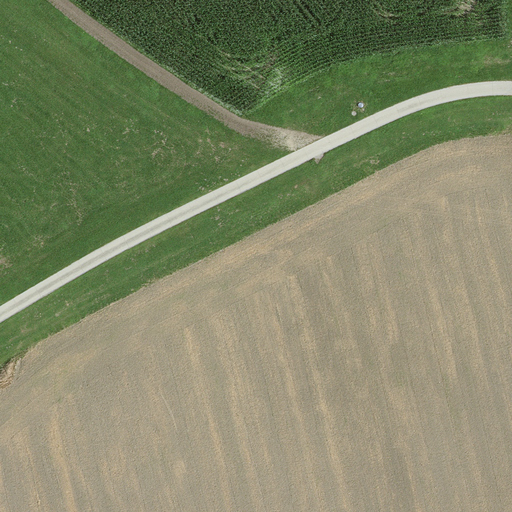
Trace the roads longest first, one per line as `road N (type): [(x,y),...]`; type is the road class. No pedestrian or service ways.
road 1 (track): [(0,313),(322,147)]
road 2 (track): [(57,0),(250,131),(322,147)]
road 3 (track): [(322,147),(451,93),(511,89)]
